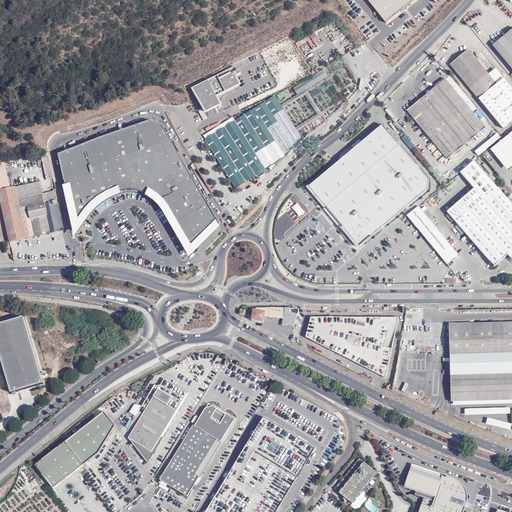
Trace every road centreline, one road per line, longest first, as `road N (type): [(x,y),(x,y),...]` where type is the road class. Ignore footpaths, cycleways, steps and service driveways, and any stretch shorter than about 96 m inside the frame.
road 1 (secondary): [(511,453),(388,401),(225,314)]
road 2 (tertiary): [(471,0),(286,180),(268,207)]
road 3 (secondary): [(250,280),(318,301),(511,300)]
road 4 (secondary): [(272,364),(411,434),(511,472)]
road 5 (secondary): [(511,290),(311,291),(287,283),(267,261)]
road 6 (secondary): [(0,468),(104,382),(183,338)]
road 7 (unclassified): [(356,419),(423,457),(511,490)]
road 8 (secondary): [(132,351),(0,450)]
road 9 (secondary): [(220,254),(194,284),(115,272)]
